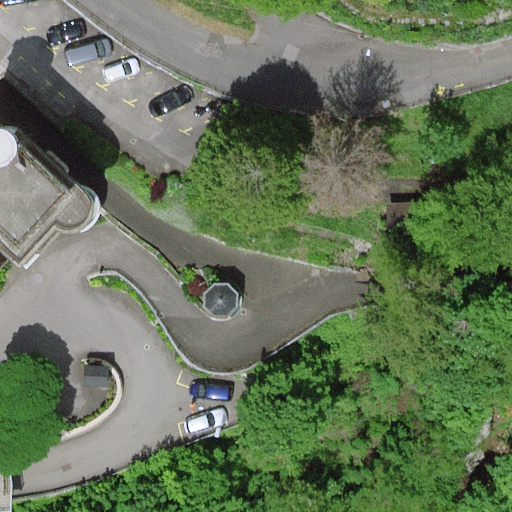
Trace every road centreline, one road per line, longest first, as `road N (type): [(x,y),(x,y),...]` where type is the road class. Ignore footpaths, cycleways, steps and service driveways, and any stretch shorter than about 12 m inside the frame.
road 1 (motorway): [(383,0),(468,511)]
road 2 (unclassified): [(511,55),(404,79),(275,77),(169,38),(110,0)]
